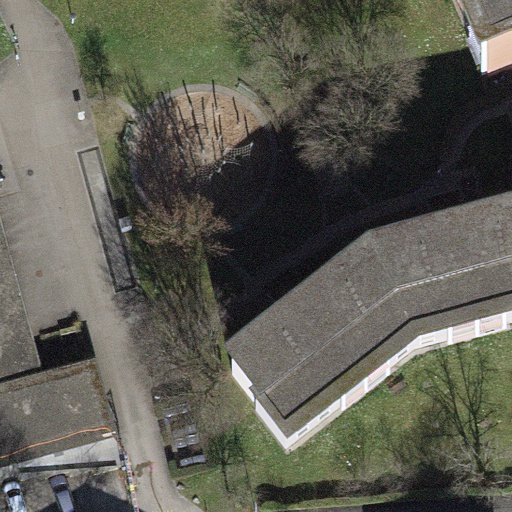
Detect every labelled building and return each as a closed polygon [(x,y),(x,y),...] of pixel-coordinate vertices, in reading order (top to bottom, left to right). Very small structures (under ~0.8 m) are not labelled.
[(511,0),(455,0),(488,78),(511,68),(511,0)] [(442,246),(373,265),(415,350),(511,323),(511,227),(467,240),(466,234),(453,237),(441,241),(442,246)] [(0,384),(34,376),(0,250),(0,384)] [(286,451),(415,350),(373,265),(316,310),(312,305),(301,314),(291,322),(294,327),(232,375),(259,409),(256,412),(286,451)] [(37,385),(34,376),(0,384),(0,465),(110,436),(92,370),(37,385)]
